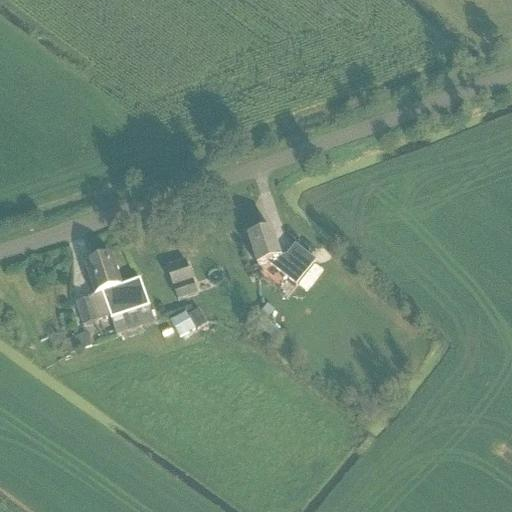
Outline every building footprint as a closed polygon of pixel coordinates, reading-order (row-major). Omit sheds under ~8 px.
[(300,161),(280,170),(285,180),(305,171),(300,161)] [(288,258),(282,260),(272,232),(249,240),(259,269),(268,265),(297,288),(316,264),(296,248),(288,258)] [(112,259),(86,268),(96,297),(102,295),(117,338),(155,325),(140,283),(122,289),(112,259)] [(186,263),(167,269),(178,303),(197,297),(186,263)] [(98,324),(91,300),(75,304),(83,328),(98,324)] [(198,305),(189,308),(195,325),(204,321),(198,305)] [(184,307),(167,314),(176,334),(193,327),(184,307)] [(92,347),(87,334),(64,343),(69,356),(92,347)] [(279,374),(269,385),(293,407),(303,396),(279,374)]
